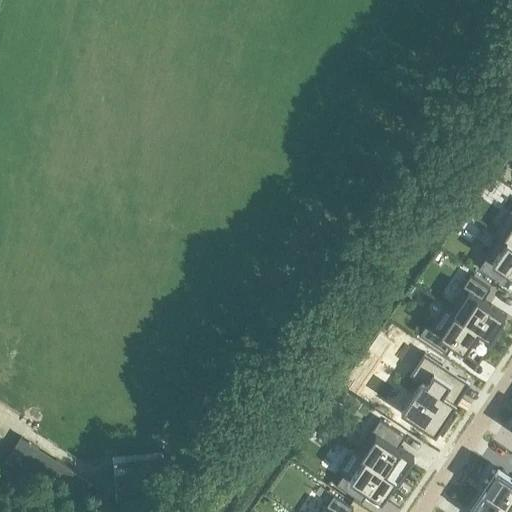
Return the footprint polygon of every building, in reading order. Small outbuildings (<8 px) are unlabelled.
[(495,232),(499,234),(511,242),(511,210),(511,209),(495,232)] [(486,257),(480,268),(504,284),(511,274),(511,242),(499,234),(485,256),(486,257)] [(465,286),(450,308),(493,337),(508,315),(484,299),(491,288),(471,275),(464,286),(465,286)] [(427,324),(419,335),(448,353),(454,343),(479,359),(493,337),(450,308),(446,305),(432,327),(427,324)] [(393,342),(382,335),(350,380),(362,388),(374,370),(375,370),(381,361),(380,360),(393,342)] [(421,382),(401,412),(435,434),(448,415),(456,403),(453,400),(442,393),(455,373),(424,353),(410,374),(421,382)] [(334,397),(341,402),(347,391),(341,387),(334,397)] [(372,429),(357,451),(400,479),(414,457),(393,444),(401,433),(381,420),(374,430),(372,429)] [(21,438),(0,469),(29,488),(25,494),(49,510),(61,492),(79,504),(92,484),(28,443),(21,438)] [(344,473),(337,484),(358,498),(365,487),(386,501),(400,479),(357,451),(353,448),(339,470),(344,473)] [(511,477),(499,469),(484,491),(511,509),(511,477)] [(114,475),(117,501),(168,496),(165,470),(114,475)] [(511,511),(511,509),(484,491),(469,511),(511,511)] [(324,504),(318,511),(350,511),(353,508),(334,495),(327,506),(324,504)]
